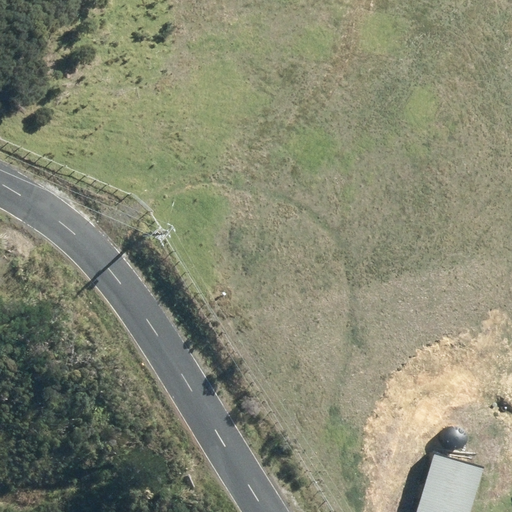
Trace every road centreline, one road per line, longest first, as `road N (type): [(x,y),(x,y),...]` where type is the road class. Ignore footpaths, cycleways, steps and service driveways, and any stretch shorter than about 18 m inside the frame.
road 1 (residential): [(0,184),(40,208),(113,279),(267,511)]
road 2 (track): [(0,489),(244,476)]
